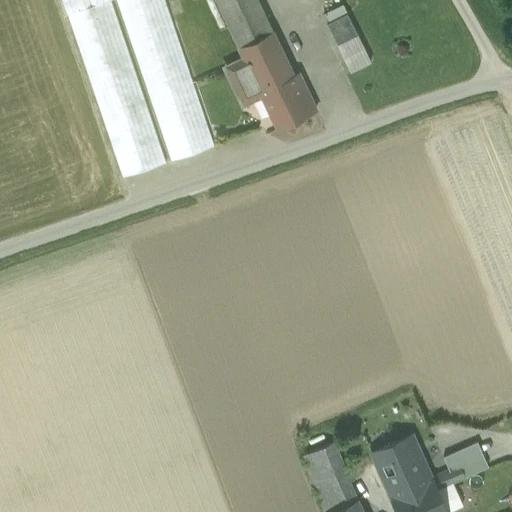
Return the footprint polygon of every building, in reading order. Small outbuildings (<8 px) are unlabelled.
[(61,0),(66,13),(105,0),(61,0)] [(167,163),(111,0),(105,0),(66,13),(122,178),(167,163)] [(165,0),(116,0),(171,162),(216,146),(165,0)] [(257,0),(216,0),(238,46),(272,30),(257,0)] [(347,13),(326,24),(337,45),(357,34),(347,13)] [(272,30),(238,46),(244,59),(226,67),(242,101),(260,92),(278,128),(316,110),(303,81),(298,84),(272,30)] [(364,48),(357,34),(337,45),(343,58),(364,48)] [(373,66),(364,48),(343,58),(352,77),(373,66)] [(414,439),(375,456),(394,501),(434,484),(432,480),(414,439)] [(332,443),(302,455),(313,482),(344,469),(332,443)] [(344,469),(313,482),(326,511),(327,511),(357,499),(350,482),(355,480),(349,467),(344,469)] [(460,468),(432,480),(434,484),(436,484),(439,492),(465,481),(460,468)] [(434,484),(394,501),(398,511),(447,511),(439,492),(436,484),(434,484)] [(357,499),(327,511),(364,511),(359,499),(357,499)]
